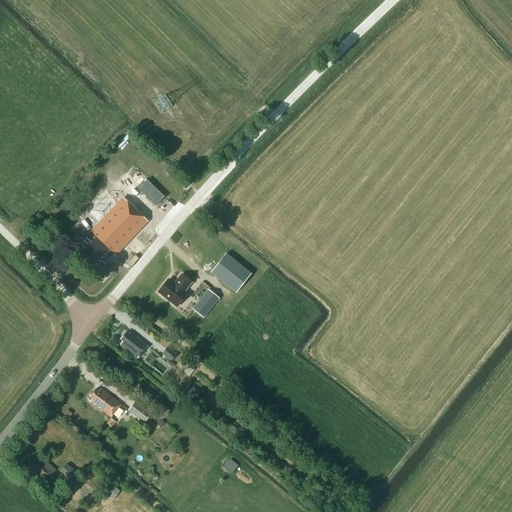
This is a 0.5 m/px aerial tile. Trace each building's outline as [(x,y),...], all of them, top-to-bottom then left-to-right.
[(99,187),(107,179),(96,169),(88,177),(99,187)] [(147,180),(138,189),(156,206),(165,197),(147,180)] [(101,217),(116,201),(108,193),(93,209),(101,217)] [(148,222),(123,198),(75,248),(96,268),(102,262),(105,264),(112,256),(119,262),(127,253),(122,249),(148,222)] [(227,253),(211,273),(237,294),(253,274),(227,253)] [(184,292),(192,283),(182,275),(177,281),(177,282),(175,285),(168,280),(158,293),(177,307),(187,295),(184,292)] [(220,299),(209,290),(193,309),(205,318),(220,299)] [(148,346),(140,340),(139,341),(137,339),(138,338),(131,332),(129,335),(126,333),(121,340),(123,342),(121,345),(138,359),(148,346)] [(168,347),(162,353),(171,362),(177,355),(168,347)] [(182,360),(177,365),(184,371),(188,365),(182,360)] [(194,388),(185,398),(198,409),(207,399),(194,388)] [(121,405),(101,389),(99,392),(95,389),(90,397),(93,399),(91,402),(95,405),(96,404),(100,407),(99,408),(111,418),(121,405)] [(153,413),(136,401),(129,411),(145,423),(153,413)] [(63,415),(68,419),(72,414),(68,410),(63,415)] [(56,470),(37,454),(28,465),(37,472),(35,474),(45,482),(56,470)] [(230,459),(223,467),(231,474),(238,466),(230,459)] [(68,464),(61,472),(75,484),(81,476),(68,464)] [(107,495),(113,499),(120,491),(114,486),(107,495)]
